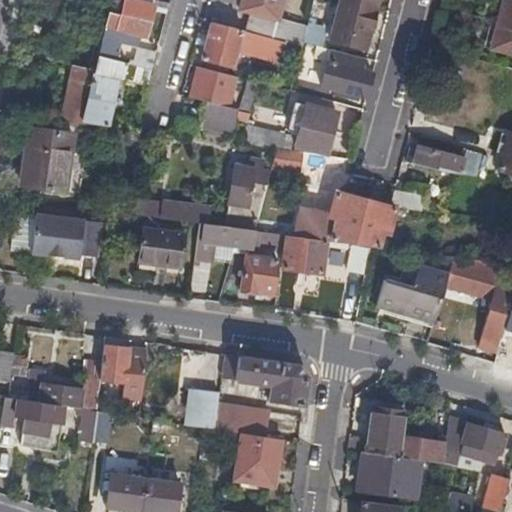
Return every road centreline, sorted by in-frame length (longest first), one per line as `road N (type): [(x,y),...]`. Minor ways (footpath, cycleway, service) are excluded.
road 1 (residential): [(0,291),(329,345)]
road 2 (residential): [(329,345),(511,395)]
road 3 (residential): [(329,345),(312,511)]
road 4 (residential): [(417,0),(376,161)]
road 5 (residential): [(158,122),(190,0)]
